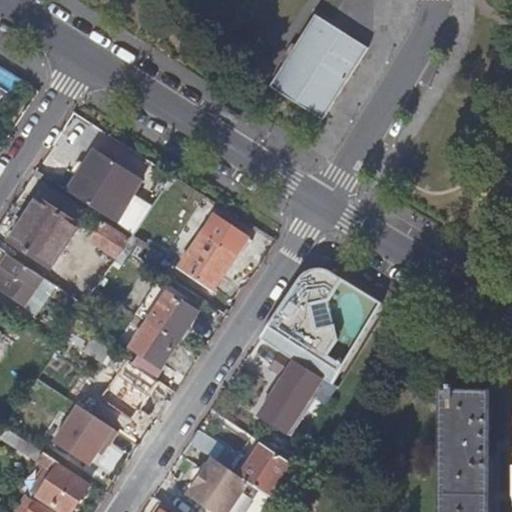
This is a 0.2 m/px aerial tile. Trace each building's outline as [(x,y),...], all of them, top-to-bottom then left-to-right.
[(367,47),(316,15),(270,86),(322,119),(367,47)] [(370,49),(367,47),(322,119),(324,121),(370,49)] [(148,181),(95,147),(66,192),(119,226),(148,181)] [(80,224),(38,198),(10,241),(52,267),(80,224)] [(132,239),(103,221),(91,241),(118,259),(126,247),(132,239)] [(239,256),(203,231),(179,268),(214,291),(239,256)] [(46,279),(9,254),(0,267),(0,290),(27,308),(46,279)] [(347,305),(307,280),(274,325),(314,350),(321,337),(326,339),(318,353),(338,363),(365,315),(373,320),(380,308),(372,303),(372,302),(354,292),(347,305)] [(200,313),(168,292),(150,320),(148,323),(180,344),(182,342),(200,313)] [(180,344),(148,323),(131,348),(164,369),(180,344)] [(44,335),(37,345),(54,356),(61,345),(44,335)] [(85,351),(118,373),(108,387),(151,417),(154,412),(159,413),(165,406),(162,401),(171,388),(94,336),(85,351)] [(302,365),(292,381),(327,405),(338,386),(303,363),(302,365)] [(280,400),(274,396),(266,411),(296,430),(305,415),(300,411),(307,400),(287,388),(280,400)] [(274,396),(266,391),(258,406),(266,411),(274,396)] [(490,391),(442,391),(441,511),(489,511),(490,457),(490,438),(490,391)] [(199,430),(191,443),(214,458),(217,460),(226,445),(199,430)] [(60,438),(49,455),(92,484),(103,467),(60,438)] [(17,448),(53,473),(38,496),(62,511),(73,511),(91,486),(21,440),(17,448)] [(293,464),(262,444),(241,476),(250,483),(274,498),(293,464)] [(217,460),(214,458),(189,496),(213,511),(230,511),(250,483),(241,476),(217,460)] [(30,511),(37,501),(28,496),(19,511),(18,511),(30,511)] [(37,501),(30,511),(58,511),(39,499),(37,501)]
